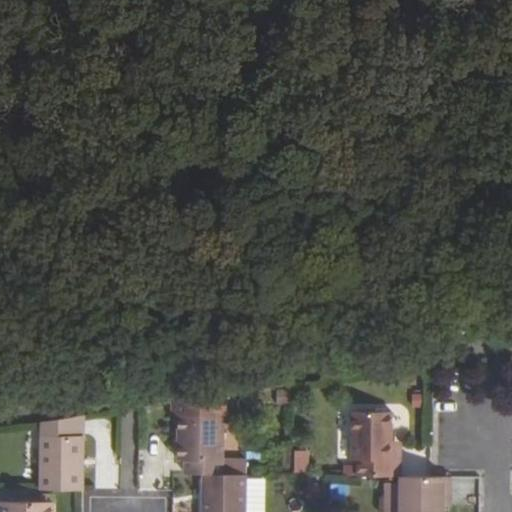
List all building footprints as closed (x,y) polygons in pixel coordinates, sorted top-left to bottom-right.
[(459,336),(457,323),(435,327),(437,339),(459,336)] [(292,389),(277,389),(277,405),(292,405),(292,389)] [(227,415),(227,394),(179,401),(179,414),(179,444),(186,444),(186,460),(186,474),(204,474),(223,474),(247,474),(247,460),(223,459),(224,415),(227,415)] [(344,452),(345,403),(319,403),(318,451),(344,452)] [(359,459),(358,475),(401,476),(401,459),(392,459),(392,440),(392,411),(353,411),(353,459),(359,459)] [(42,421),(42,490),(84,490),(84,436),(77,436),(77,416),(42,421)] [(401,459),(401,440),(392,440),(392,459),(401,459)] [(314,451),(300,451),(300,473),(314,473),(314,451)] [(204,474),(203,511),(246,511),(247,474),(223,474),(204,474)] [(406,510),(405,511),(449,511),(450,506),(450,496),(456,496),(456,478),(406,478),(406,480),(406,510)] [(406,510),(406,480),(390,480),(389,510),(406,510)] [(4,502),(3,511),(48,511),(49,502),(4,502)]
